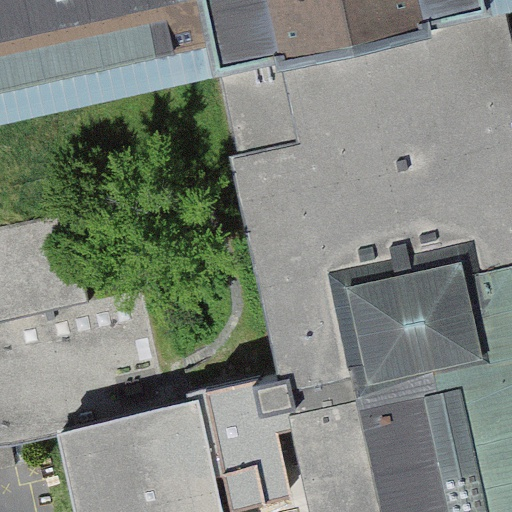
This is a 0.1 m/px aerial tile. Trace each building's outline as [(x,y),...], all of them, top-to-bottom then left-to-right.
[(511,0),(0,0),(0,114),(229,64),(293,50),(295,56),(440,24),(439,23),(499,9),(511,6),(511,0)] [(286,375),(297,425),(316,511),(511,511),(511,66),(499,9),(439,23),(440,24),(295,56),(293,50),(229,64),(246,142),(235,144),(286,375)] [(0,323),(94,302),(75,219),(0,236),(0,323)] [(144,291),(94,302),(0,323),(0,456),(54,444),(173,417),(144,291)] [(69,511),(229,511),(214,444),(297,425),(286,375),(192,397),(195,412),(173,417),(54,444),(69,511)]
